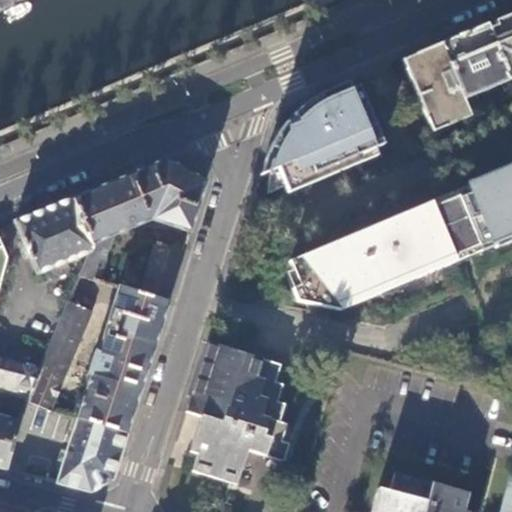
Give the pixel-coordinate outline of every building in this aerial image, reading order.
[(511,10),(496,17),(498,23),(489,26),(509,79),(511,77),(511,10)] [(489,26),(487,21),(439,42),(465,98),(509,79),(489,26)] [(465,98),(439,42),(402,58),(432,130),(471,115),(465,98)] [(360,93),(352,96),(344,100),(331,106),(324,109),(319,111),(312,116),(305,121),(298,128),(292,135),(287,141),(284,146),(279,157),(276,165),(275,169),(274,172),(273,178),(273,180),(272,184),(272,194),(273,198),(385,149),(360,93)] [(147,221),(188,233),(204,182),(163,160),(71,199),(91,245),(87,255),(78,276),(94,281),(98,282),(113,235),(147,221)] [(511,163),(462,186),(464,190),(488,246),(501,240),(502,242),(511,238),(511,163)] [(345,309),(488,246),(464,190),(377,230),(351,241),(348,236),(291,261),(290,261),(299,285),(307,302),(345,309)] [(91,245),(71,199),(12,224),(35,277),(49,270),(52,275),(58,278),(64,276),(67,268),(65,264),(87,255),(91,245)] [(148,264),(176,272),(181,255),(153,246),(148,264)] [(176,272),(148,264),(143,279),(171,288),(176,272)] [(138,295),(166,304),(171,288),(143,279),(138,295)] [(109,293),(111,286),(98,282),(94,281),(91,291),(103,295),(104,291),(109,293)] [(75,419),(125,434),(166,304),(138,295),(116,288),(97,352),(93,351),(85,376),(89,377),(75,419)] [(91,300),(71,292),(67,303),(90,312),(93,304),(91,300)] [(90,312),(67,303),(46,353),(69,362),(90,312)] [(275,371),(205,349),(184,415),(198,420),(188,453),(195,455),(189,472),(232,487),(243,453),(277,465),(282,448),(275,446),(281,429),(274,427),(280,409),(272,406),(277,390),(270,388),(275,371)] [(69,362),(46,353),(39,369),(27,398),(26,401),(49,410),(69,362)] [(0,391),(27,398),(39,369),(0,358),(0,391)] [(0,469),(4,470),(17,422),(0,417),(0,469)] [(75,419),(55,483),(88,492),(110,480),(125,434),(75,419)] [(255,494),(263,478),(244,470),(237,486),(255,494)] [(511,511),(511,471),(511,472),(500,511),(511,511)] [(369,511),(461,511),(466,495),(391,475),(387,493),(375,490),(369,511)]
